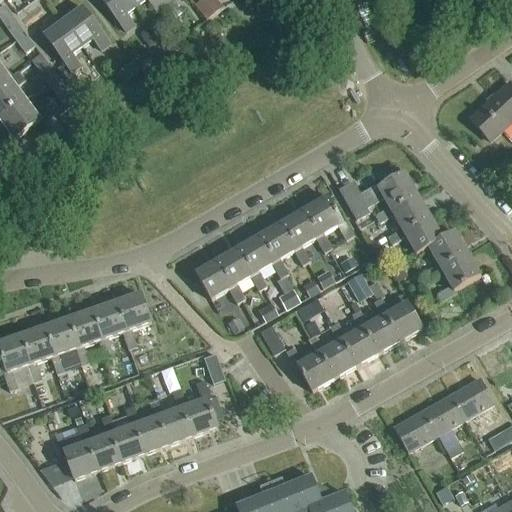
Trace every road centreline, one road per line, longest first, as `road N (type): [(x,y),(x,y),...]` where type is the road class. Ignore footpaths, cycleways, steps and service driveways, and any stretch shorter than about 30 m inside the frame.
road 1 (unclassified): [(152,258),(400,113)]
road 2 (residential): [(319,431),(246,352),(221,345),(168,290),(152,258)]
road 3 (unclassified): [(109,511),(319,431)]
road 4 (unclassified): [(319,431),(511,322)]
road 5 (residential): [(511,240),(400,113)]
road 6 (unclassified): [(400,113),(511,38)]
road 7 (residential): [(400,113),(369,72),(336,0)]
